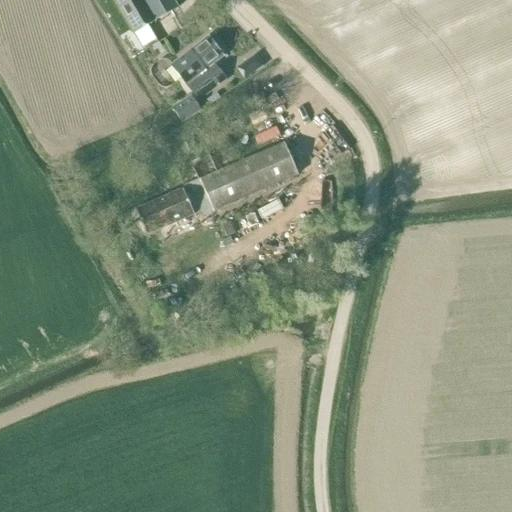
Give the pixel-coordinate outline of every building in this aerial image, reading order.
[(112,0),(133,35),(177,9),(171,0),(112,0)] [(170,65),(198,99),(225,79),(212,64),(224,56),(208,37),(170,65)] [(220,99),(217,94),(207,101),(210,106),(220,99)] [(190,96),(172,108),(182,124),(201,112),(190,96)] [(184,189),(135,210),(145,235),(200,212),(201,217),(298,176),(284,144),(183,187),(184,189)] [(227,239),(236,236),(231,223),(222,227),(227,239)]
